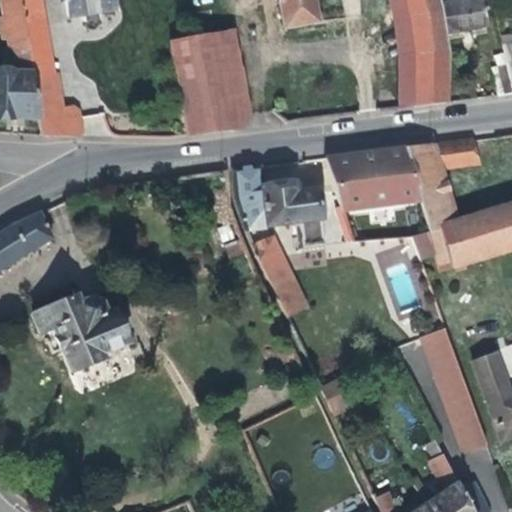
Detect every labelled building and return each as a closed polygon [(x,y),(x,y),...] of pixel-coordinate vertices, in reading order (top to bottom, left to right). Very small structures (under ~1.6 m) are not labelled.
[(0,117),(36,119),(29,79),(20,20),(16,0),(0,0),(0,6),(1,15),(0,15),(0,39),(5,39),(6,47),(11,56),(11,72),(0,71),(0,117)] [(36,0),(16,0),(20,20),(40,18),(36,0)] [(60,0),(64,20),(112,11),(110,0),(60,0)] [(279,0),(285,28),(316,22),(311,0),(279,0)] [(386,0),(392,23),(406,19),(402,0),(386,0)] [(412,55),(411,107),(444,103),(445,58),(444,41),(444,38),(440,8),(439,2),(438,0),(402,0),(406,19),(412,55)] [(464,2),(464,0),(438,0),(439,2),(440,8),(464,2)] [(440,8),(444,38),(485,30),(479,0),(464,0),(464,2),(440,8)] [(40,18),(20,20),(29,79),(49,76),(40,18)] [(392,23),(397,58),(412,55),(406,19),(392,23)] [(233,31),(167,43),(184,137),(236,131),(248,115),(233,31)] [(511,39),(499,41),(504,66),(508,81),(511,80),(511,39)] [(397,58),(396,109),(411,107),(412,55),(397,58)] [(488,68),(493,96),(511,94),(508,81),(504,66),(488,68)] [(36,119),(39,137),(63,137),(49,76),(29,79),(36,119)] [(406,149),(398,149),(414,201),(423,232),(406,236),(414,259),(429,256),(434,271),(449,267),(451,271),(460,270),(459,264),(511,248),(511,203),(452,221),(437,170),(474,164),(468,140),(406,149)] [(398,149),(323,159),(348,212),(414,201),(398,149)] [(229,204),(238,230),(292,223),(294,248),(316,245),(310,190),(288,193),(285,184),(256,187),(254,168),(226,171),(229,204)] [(0,267),(45,241),(33,215),(3,229),(0,231),(0,267)] [(267,238),(246,247),(279,317),(300,307),(267,238)] [(95,356),(121,345),(106,312),(100,315),(94,304),(80,300),(69,306),(66,299),(26,316),(33,336),(46,331),(63,374),(97,361),(95,356)] [(440,331),(416,342),(420,351),(444,342),(440,331)] [(511,340),(465,357),(496,439),(511,432),(511,340)] [(444,342),(420,351),(429,378),(454,369),(444,342)] [(454,369),(429,378),(458,453),(461,455),(483,446),(454,369)] [(337,377),(313,388),(327,416),(350,404),(337,377)] [(436,479),(452,470),(442,452),(426,461),(436,479)] [(451,484),(409,511),(484,511),(470,484),(456,491),(451,484)] [(374,497),(381,511),(395,511),(398,511),(387,490),(374,497)]
